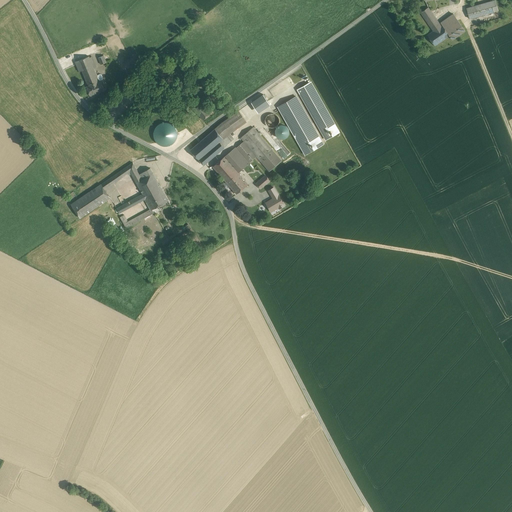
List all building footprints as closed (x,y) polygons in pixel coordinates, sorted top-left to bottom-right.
[(495,0),(494,0),(466,8),(469,18),(498,10),(495,0)] [(430,10),(428,7),(420,12),(433,31),(441,25),(436,18),(430,10)] [(430,10),(436,18),(439,17),(433,8),(430,10)] [(453,14),(441,23),(442,25),(441,25),(433,31),(427,35),(435,46),(450,36),(452,39),(465,31),(453,14)] [(89,58),(89,56),(75,62),(79,71),(82,70),(88,85),(86,86),(90,95),(104,90),(101,80),(99,81),(99,80),(97,76),(94,68),(89,58)] [(157,81),(152,76),(144,84),(148,89),(157,81)] [(339,132),(311,82),(298,89),(326,139),(339,132)] [(296,96),(278,106),(305,154),(323,144),(296,96)] [(210,112),(200,102),(193,109),(203,119),(210,112)] [(239,111),(222,122),(215,129),(223,138),(229,133),(246,121),(239,111)] [(279,123),(280,120),(279,117),(277,115),(275,114),(272,113),(270,114),(267,115),(266,118),(265,120),(266,123),(267,125),(270,127),(272,127),(275,127),(277,125),(279,123)] [(154,131),(154,136),(156,141),(160,145),(165,146),(170,145),(175,142),(177,137),(177,132),(175,127),(171,124),(166,122),(161,123),(156,126),(154,131)] [(289,134),(289,132),(289,129),(287,127),(285,125),(282,124),(279,125),(277,127),(276,129),(275,132),(276,134),(277,137),(280,138),(282,139),(285,138),(287,137),(289,134)] [(272,149),(253,127),(240,138),(259,160),(272,149)] [(215,129),(191,150),(199,159),(220,142),(223,139),(223,138),(215,129)] [(229,133),(223,138),(223,139),(220,142),(224,147),(234,138),(229,133)] [(220,142),(199,159),(203,165),(224,147),(220,142)] [(243,142),(236,148),(236,147),(224,157),(235,169),(238,172),(239,173),(240,172),(239,171),(249,163),(249,162),(255,157),(243,142)] [(272,149),(259,160),(269,171),(282,160),(272,149)] [(224,157),(213,167),(226,182),(238,172),(235,169),(224,157)] [(133,162),(127,166),(131,172),(132,174),(137,171),(133,162)] [(127,166),(121,170),(125,176),(131,172),(127,166)] [(139,174),(134,177),(143,194),(146,199),(162,190),(150,168),(139,174)] [(121,170),(101,184),(104,189),(125,176),(121,170)] [(239,173),(238,172),(226,182),(236,194),(248,184),(239,173)] [(266,175),(259,181),(263,186),(270,180),(266,175)] [(131,180),(117,188),(121,196),(126,193),(128,197),(140,190),(138,186),(135,188),(131,180)] [(101,184),(71,204),(80,218),(110,198),(104,189),(101,184)] [(277,193),(274,187),(269,190),(272,196),(277,193)] [(162,190),(146,199),(151,209),(152,209),(168,200),(162,190)] [(277,193),(272,196),(273,198),(266,202),(269,207),(271,211),(279,207),(279,208),(284,205),(277,193)] [(143,194),(116,208),(119,213),(139,202),(140,204),(141,203),(141,201),(146,199),(143,194)] [(151,209),(128,221),(124,215),(120,217),(126,228),(154,213),(152,209),(151,209)]
